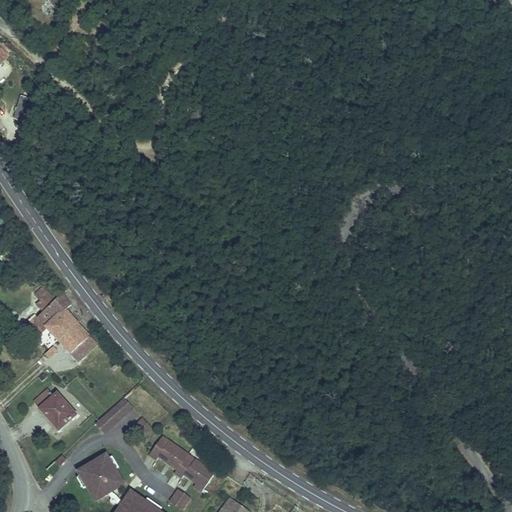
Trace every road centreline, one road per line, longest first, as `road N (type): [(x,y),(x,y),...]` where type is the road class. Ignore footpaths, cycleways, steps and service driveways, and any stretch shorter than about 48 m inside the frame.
road 1 (residential): [(511,172),(376,197),(353,219),(348,247),(395,339),(511,511)]
road 2 (secondary): [(347,511),(256,456),(163,378),(108,319),(0,166)]
